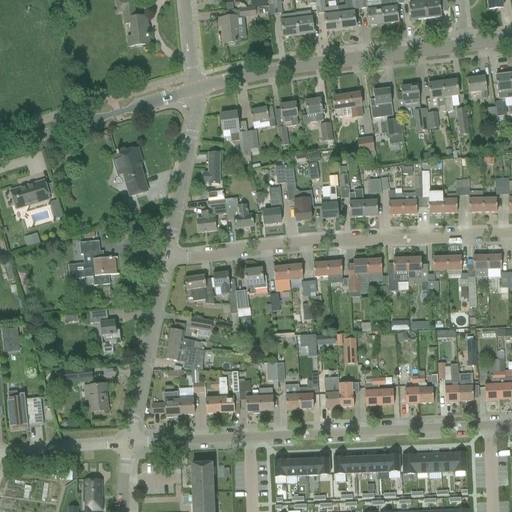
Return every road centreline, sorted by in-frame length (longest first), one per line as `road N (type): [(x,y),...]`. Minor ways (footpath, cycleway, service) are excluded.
road 1 (residential): [(166,258),(511,236)]
road 2 (tertiary): [(194,89),(287,67),(466,46)]
road 3 (residential): [(490,424),(251,437)]
road 4 (tertiary): [(0,149),(194,89)]
road 5 (residential): [(128,442),(166,258)]
road 6 (residential): [(166,258),(194,89)]
road 7 (residential): [(128,442),(0,456)]
road 8 (residential): [(251,437),(128,442)]
